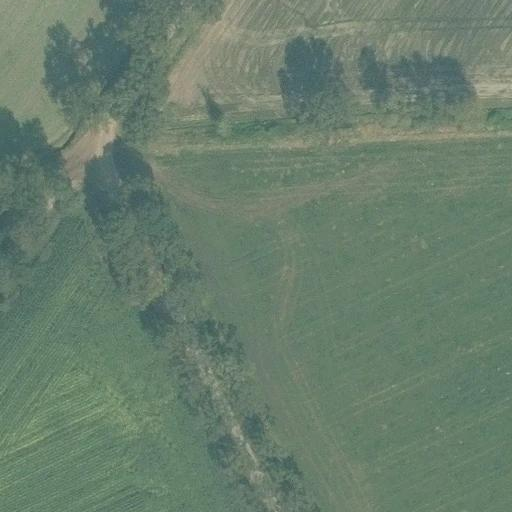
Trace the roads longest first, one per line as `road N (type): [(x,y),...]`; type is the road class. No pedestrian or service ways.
road 1 (unclassified): [(274,511),(98,146),(110,112),(189,0)]
road 2 (track): [(98,146),(50,194),(0,271)]
